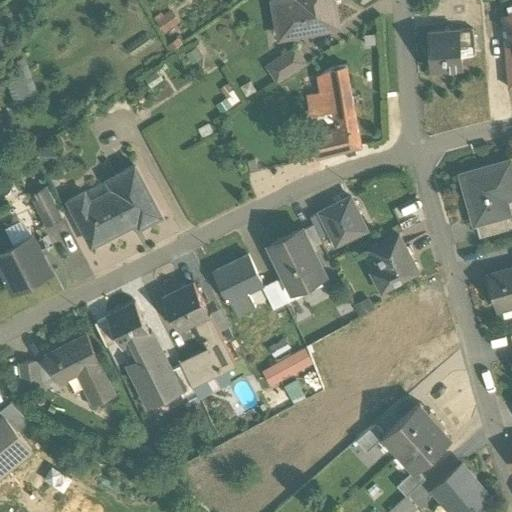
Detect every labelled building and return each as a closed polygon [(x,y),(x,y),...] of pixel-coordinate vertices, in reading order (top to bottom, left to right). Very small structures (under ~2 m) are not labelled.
[(276,0),(273,1),(277,24),(289,21),(292,35),(339,27),(334,0),(276,0)] [(164,30),(181,21),(175,9),(157,18),(164,30)] [(183,25),(167,35),(175,48),(191,38),(183,25)] [(472,29),(460,30),(462,55),(471,55),(471,54),(475,54),(472,29)] [(460,30),(429,32),(431,70),(463,67),(462,55),(460,30)] [(296,49),(269,67),(278,80),(304,63),(296,49)] [(346,66),(331,69),(334,90),(349,86),(346,66)] [(250,81),(240,86),(246,96),(256,90),(250,81)] [(349,86),(334,90),(338,110),(341,128),(345,150),(360,146),(349,86)] [(334,90),(328,91),(332,111),(338,110),(334,90)] [(328,91),(308,95),(311,115),(332,111),(328,91)] [(341,128),(314,135),(318,157),(345,150),(341,128)] [(303,160),(274,174),(280,186),(309,172),(303,160)] [(511,166),(510,160),(460,173),(474,224),(476,224),(505,216),(501,201),(511,197),(511,166)] [(120,186),(90,201),(85,192),(69,200),(92,245),(138,221),(141,227),(161,216),(135,166),(115,177),(120,186)] [(63,216),(47,185),(29,194),(45,225),(63,216)] [(351,196),(321,210),(330,230),(335,227),(342,241),(367,228),(351,196)] [(505,216),(476,224),(480,237),(509,229),(505,216)] [(325,273),(302,228),(270,244),(286,276),(293,289),(325,273)] [(13,244),(0,251),(0,264),(14,290),(51,271),(32,234),(13,244)] [(417,271),(398,234),(370,249),(380,267),(371,272),(381,291),(417,271)] [(8,236),(0,240),(0,251),(13,244),(8,236)] [(263,284),(248,255),(216,271),(230,300),(232,299),(246,292),(263,284)] [(511,304),(511,266),(488,274),(498,308),(511,304)] [(286,276),(275,281),(286,303),(297,298),(293,289),(286,276)] [(286,303),(275,281),(265,287),(275,308),(286,303)] [(193,284),(180,290),(180,288),(164,296),(179,328),(180,328),(179,326),(194,319),(195,321),(209,314),(193,282),(192,282),(193,284)] [(246,292),(232,299),(238,312),(252,304),(246,292)] [(150,331),(135,301),(122,308),(123,310),(109,317),(108,315),(107,316),(118,340),(122,346),(124,345),(122,342),(135,335),(137,338),(150,331)] [(193,351),(206,376),(233,363),(209,314),(195,321),(207,344),(193,351)] [(107,316),(95,322),(107,346),(118,340),(107,316)] [(171,369),(151,330),(150,331),(137,338),(146,356),(129,365),(149,405),(180,389),(181,389),(171,369)] [(100,361),(87,335),(46,355),(59,381),(78,372),(94,403),(114,393),(98,362),(100,361)] [(304,349),(264,371),(272,386),(312,363),(304,349)] [(206,376),(193,351),(179,358),(182,363),(192,383),(206,376)] [(38,361),(21,363),(25,389),(42,386),(38,361)] [(192,383),(182,363),(171,369),(181,389),(180,389),(183,396),(195,390),(192,383)] [(29,420),(11,402),(0,411),(4,416),(5,416),(17,430),(29,420)] [(453,440),(420,403),(385,434),(383,436),(384,437),(415,471),(416,473),(418,471),(453,440)] [(17,430),(5,416),(4,416),(4,417),(0,420),(0,474),(31,449),(31,450),(32,449),(17,430)] [(376,423),(356,441),(367,453),(384,437),(383,436),(385,434),(376,423)] [(469,511),(488,496),(461,464),(433,488),(452,509),(449,511),(469,511)] [(416,473),(415,471),(397,487),(406,496),(425,479),(418,471),(416,473)] [(406,496),(390,511),(411,511),(417,507),(406,496)]
